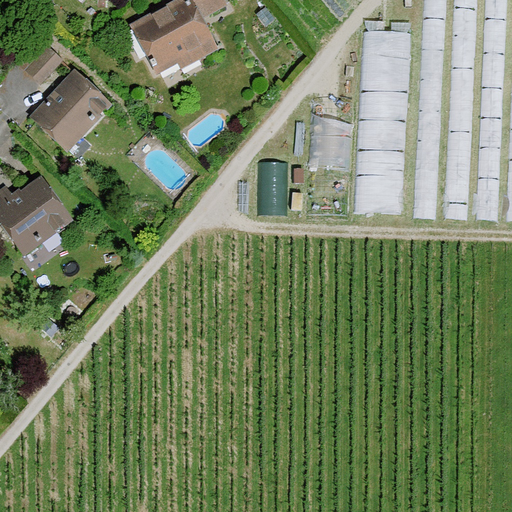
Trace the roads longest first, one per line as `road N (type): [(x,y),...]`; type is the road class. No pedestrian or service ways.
road 1 (residential): [(0,452),(379,0)]
road 2 (track): [(206,207),(248,230),(511,238)]
